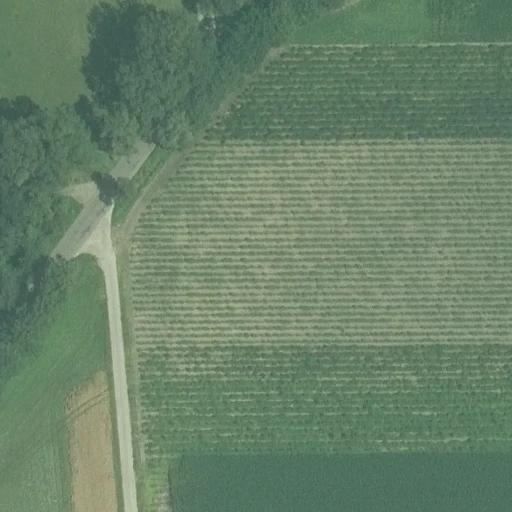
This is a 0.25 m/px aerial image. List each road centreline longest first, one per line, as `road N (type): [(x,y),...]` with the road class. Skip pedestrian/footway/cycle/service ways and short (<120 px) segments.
road 1 (tertiary): [(0,338),(217,48),(281,0)]
road 2 (unknown): [(98,205),(124,511)]
